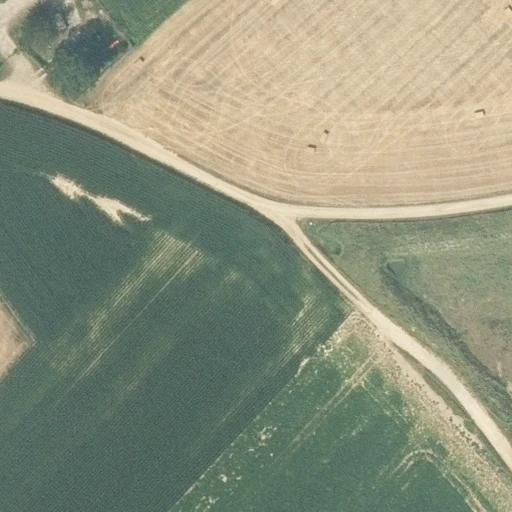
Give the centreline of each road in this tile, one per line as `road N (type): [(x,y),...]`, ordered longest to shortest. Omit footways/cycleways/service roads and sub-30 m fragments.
road 1 (track): [(280,216),(449,384),(511,465)]
road 2 (track): [(0,89),(280,216)]
road 3 (track): [(280,216),(418,214),(511,202)]
